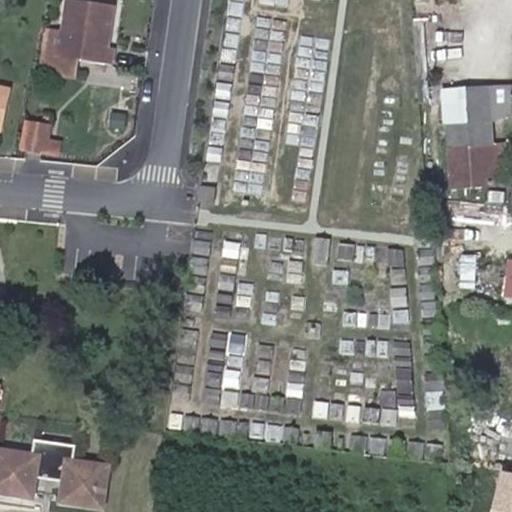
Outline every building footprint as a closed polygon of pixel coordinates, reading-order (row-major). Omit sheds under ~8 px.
[(115,3),(92,0),(69,0),(65,29),(54,27),(47,73),(83,79),(87,56),(114,60),(116,45),(109,44),(115,3)] [(494,145),(490,88),(446,91),(450,148),(494,145)] [(0,130),(9,91),(0,89),(0,130)] [(128,106),(130,94),(122,93),(120,105),(128,106)] [(125,126),(127,111),(111,108),(109,124),(125,126)] [(50,128),(25,122),(19,150),(43,157),(60,158),(63,137),(48,135),(50,128)] [(494,145),(450,148),(452,190),(497,187),(495,167),(494,146),(494,145)] [(506,167),(505,145),(494,146),(495,167),(506,167)] [(201,185),(199,197),(199,200),(212,202),(214,187),(201,185)] [(485,311),(459,305),(452,332),(479,339),(485,311)] [(0,452),(0,494),(29,499),(31,488),(25,487),(27,478),(32,478),(60,483),(66,484),(64,493),(59,492),(57,503),(98,510),(105,468),(70,463),(72,447),(31,441),(29,456),(0,452)] [(511,511),(511,473),(504,472),(497,511),(511,511)]
